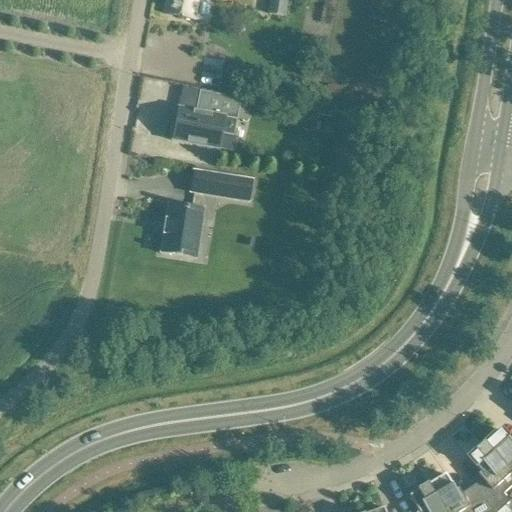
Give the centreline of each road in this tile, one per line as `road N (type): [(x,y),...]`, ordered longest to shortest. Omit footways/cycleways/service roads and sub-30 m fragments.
road 1 (secondary): [(5,511),(21,489),(88,446),(336,392),(399,350),(442,292)]
road 2 (unclassified): [(0,408),(60,351),(88,302),(137,0)]
road 3 (residential): [(511,341),(456,409),(402,448),(344,475),(264,487)]
road 4 (secondary): [(442,292),(483,227),(499,152)]
road 5 (secondary): [(494,0),(471,150)]
road 6 (secondary): [(471,150),(442,292)]
road 7 (unknown): [(128,59),(0,35)]
